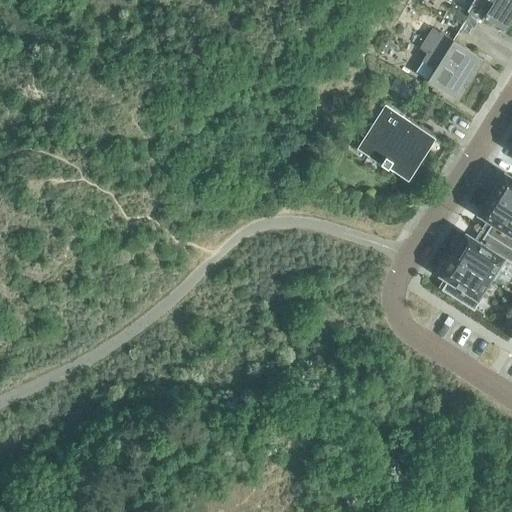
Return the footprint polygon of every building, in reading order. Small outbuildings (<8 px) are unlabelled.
[(483,15),(503,27),(511,12),(511,0),(471,0),(466,9),(469,11),(478,17),(480,19),(483,15)] [(425,8),(416,2),(414,1),(404,17),(411,21),(418,19),(425,8)] [(469,11),(459,29),(468,34),(478,17),(469,11)] [(483,59),(440,31),(439,32),(432,27),(419,48),(426,52),(421,60),(433,67),(426,79),(458,99),(483,59)] [(407,179),(434,137),(434,136),(385,105),(358,148),(359,148),(362,143),(383,157),(379,163),(386,167),(387,166),(407,179)] [(491,193),(511,205),(511,177),(504,172),(491,193)] [(511,205),(491,193),(478,213),(492,222),(485,232),(511,248),(511,205)] [(490,277),(489,278),(491,279),(504,258),(511,262),(511,260),(511,248),(485,232),(479,242),(466,233),(453,253),(490,277)] [(437,272),(441,274),(447,279),(441,289),(474,310),(482,297),(478,295),(489,278),(490,277),(453,253),(449,260),(448,262),(445,260),(443,264),(437,272)]
